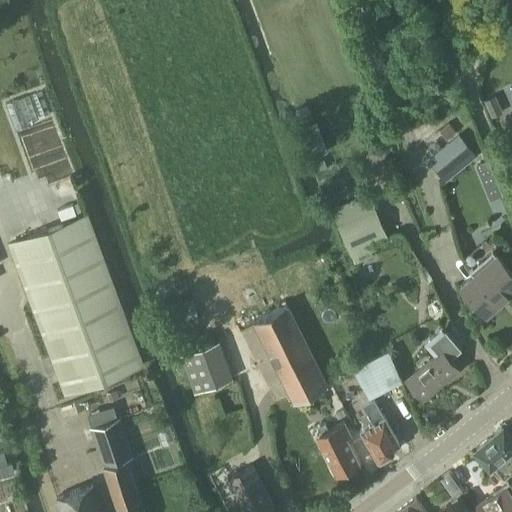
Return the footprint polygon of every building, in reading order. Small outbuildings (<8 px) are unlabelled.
[(484,97),(492,114),(501,110),(494,93),(484,97)] [(308,104),(295,109),(300,121),(312,116),(308,104)] [(311,118),(303,121),(315,154),(323,151),(311,118)] [(449,121),(440,128),(447,138),(456,131),(449,121)] [(460,134),(430,158),(446,178),(475,154),(460,134)] [(488,158),(476,164),(481,175),(493,170),(488,158)] [(355,261),(373,254),(368,244),(389,235),(370,191),(331,207),(355,261)] [(73,203),(58,209),(62,218),(76,212),(76,211),(73,203)] [(10,241),(66,392),(143,363),(87,213),(10,241)] [(511,270),(498,254),(463,284),(486,312),(511,289),(511,270)] [(171,329),(199,318),(192,301),(164,313),(171,329)] [(254,318),(294,398),(326,382),(286,302),(254,318)] [(407,376),(422,394),(457,365),(449,355),(461,345),(445,325),(430,339),(438,349),(407,376)] [(181,351),(195,389),(233,375),(219,337),(181,351)] [(404,379),(386,347),(354,366),(370,394),(400,377),(402,380),(404,379)] [(117,390),(109,393),(111,400),(120,396),(119,395),(117,390)] [(391,445),(399,441),(374,396),(362,403),(372,419),(360,426),(378,458),(393,449),(391,445)] [(143,511),(125,455),(132,453),(120,415),(90,425),(120,511),(143,511)] [(320,430),(316,432),(336,472),(359,460),(346,434),(350,431),(344,418),(326,427),(324,422),(318,425),(320,430)] [(511,435),(503,424),(477,446),(489,461),(490,460),(504,477),(511,470),(511,435)] [(4,449),(0,450),(0,474),(16,471),(12,460),(8,461),(4,449)] [(228,476),(247,511),(257,511),(273,504),(253,464),(228,476)] [(493,472),(489,476),(495,482),(499,479),(493,472)] [(103,511),(92,482),(57,494),(62,511),(103,511)] [(511,511),(511,493),(506,484),(477,504),(481,511),(511,511)] [(428,511),(417,494),(392,511),(428,511)] [(481,511),(477,504),(470,509),(460,494),(439,509),(441,511),(481,511)]
